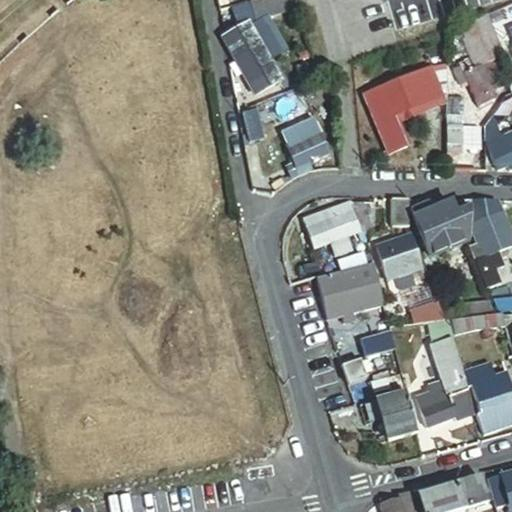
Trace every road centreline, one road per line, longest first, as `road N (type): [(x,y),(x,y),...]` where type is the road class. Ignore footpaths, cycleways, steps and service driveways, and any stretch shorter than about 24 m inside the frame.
road 1 (residential): [(511,186),(325,185),(294,194),(273,220),(266,260),(333,500)]
road 2 (residential): [(511,452),(333,500)]
